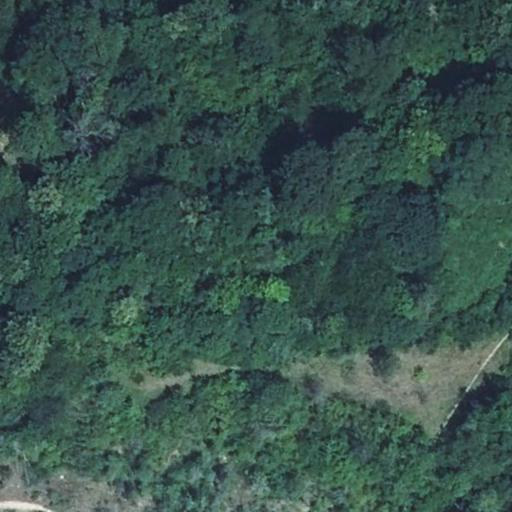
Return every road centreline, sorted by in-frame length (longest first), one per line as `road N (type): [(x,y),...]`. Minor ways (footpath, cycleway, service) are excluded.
road 1 (track): [(511,332),(477,382),(412,511)]
road 2 (track): [(83,511),(128,500),(275,511)]
